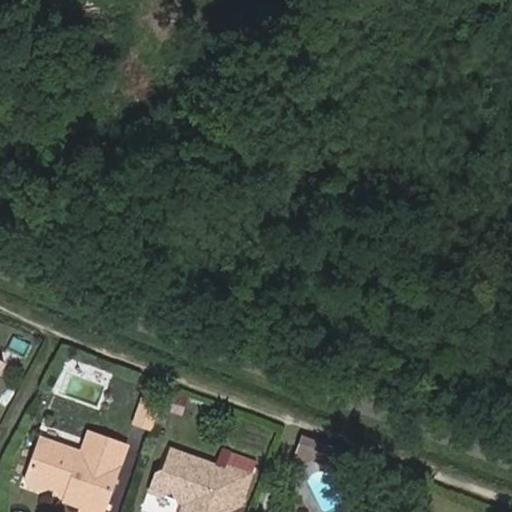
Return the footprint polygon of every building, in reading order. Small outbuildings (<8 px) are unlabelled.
[(160,405),(143,399),(134,424),(151,430),(160,405)] [(103,511),(127,447),(90,433),(83,452),(43,439),(28,478),(69,493),(66,501),(83,507),(81,511),(103,511)] [(303,435),(300,442),(319,449),(316,457),(340,465),(345,450),(303,435)] [(319,449),(300,442),(294,458),(304,461),(316,457),(319,449)] [(229,466),(228,469),(173,449),(165,469),(157,474),(152,492),(162,496),(174,490),(179,502),(185,504),(181,511),(225,511),(241,505),(252,474),(229,466)]
